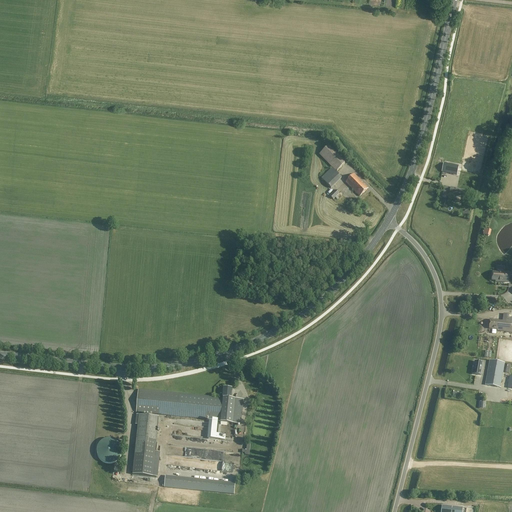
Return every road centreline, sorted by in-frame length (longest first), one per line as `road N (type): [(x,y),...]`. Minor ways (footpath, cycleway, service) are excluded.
road 1 (primary): [(0,354),(127,368),(226,351),(313,305),(361,261),(387,221)]
road 2 (unclassified): [(395,511),(441,312),(429,263),(387,221)]
road 3 (primary): [(387,221),(422,141),(454,0)]
